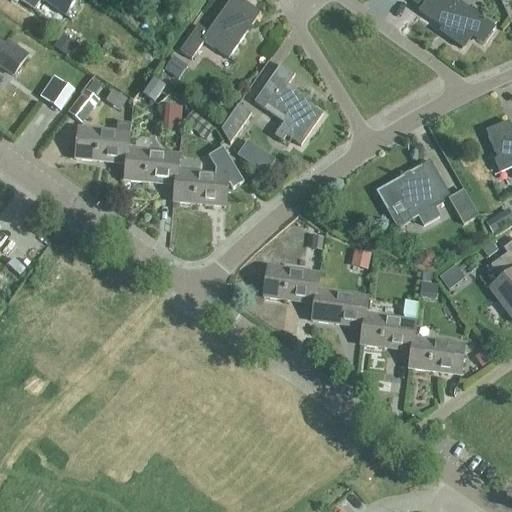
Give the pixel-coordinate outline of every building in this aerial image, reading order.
[(12,0),(21,6),(22,6),(33,14),(41,3),(65,19),(76,2),(72,0),(12,0)] [(228,62),(260,17),(236,0),(231,0),(207,36),(197,29),(179,55),(190,63),(203,45),(228,62)] [(408,0),(411,2),(409,4),(420,12),(418,15),(442,32),(443,30),(451,35),(447,42),(461,52),(470,39),(482,47),(493,30),(482,22),(450,0),(408,0)] [(76,47),(62,37),(52,50),(67,60),(76,47)] [(3,50),(0,47),(0,69),(12,78),(26,58),(6,45),(3,50)] [(164,73),(177,82),(187,69),(174,59),(164,73)] [(322,118),(300,103),(303,99),(287,88),(293,77),(279,68),(253,105),(263,112),(266,108),(287,123),(290,120),(296,124),(286,140),(300,150),(322,118)] [(154,105),(163,92),(153,85),(144,98),(154,105)] [(60,114),(73,95),(61,87),(48,105),(60,114)] [(82,127),(99,104),(86,94),(68,116),(82,127)] [(230,148),(251,117),(238,108),(221,132),(230,148)] [(198,137),(207,127),(193,115),(184,125),(198,137)] [(511,134),(508,125),(486,135),(498,162),(494,164),(499,177),(511,171),(511,134)] [(78,134),(75,162),(126,168),(127,155),(128,155),(130,139),(131,127),(117,126),(115,137),(78,134)] [(255,172),(266,157),(248,144),(237,159),(255,172)] [(175,189),(173,205),(225,211),(227,189),(230,187),(232,191),(233,192),(243,187),(244,186),(223,150),(222,151),(208,159),(209,160),(215,171),(214,180),(177,176),(176,176),(175,189)] [(126,168),(124,184),(175,189),(176,176),(177,176),(179,160),(128,155),(127,155),(126,168)] [(439,221),(434,211),(442,206),(440,203),(447,199),(429,167),(377,196),(397,232),(418,220),(423,229),(439,221)] [(464,227),(478,219),(463,193),(449,201),(464,227)] [(492,237),(511,225),(511,217),(509,212),(485,226),(492,237)] [(323,241),(312,239),(310,253),(321,254),(323,241)] [(511,322),(511,245),(504,252),(507,257),(491,269),(501,283),(489,292),(511,322)] [(370,257),(353,253),(349,270),(367,273),(370,257)] [(419,256),(417,263),(421,269),(428,271),(433,267),(435,261),(432,255),(425,253),(419,256)] [(459,266),(441,275),(447,288),(465,280),(459,266)] [(315,295),(316,295),(318,278),(267,271),(263,301),(313,307),(314,307),(315,295)] [(366,302),(316,295),(315,295),(314,307),(313,307),(311,325),(361,331),(362,331),(363,319),(364,319),(366,302)] [(406,305),(404,323),(415,324),(418,306),(406,305)] [(415,326),(364,319),(363,319),(362,331),(361,331),(359,348),(411,354),(410,355),(411,354),(412,343),(413,343),(415,326)] [(464,350),(413,343),(412,343),(411,354),(410,355),(408,372),(460,379),(464,350)] [(491,364),(483,354),(474,361),(482,371),(491,364)]
